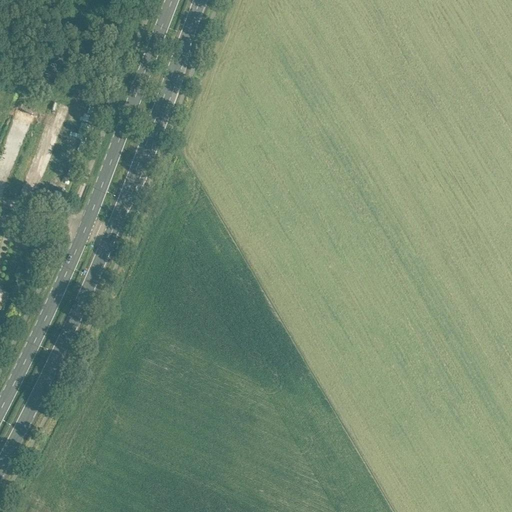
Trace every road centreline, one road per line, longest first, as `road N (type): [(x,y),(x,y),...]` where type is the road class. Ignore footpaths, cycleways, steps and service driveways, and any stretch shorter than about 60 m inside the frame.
road 1 (primary): [(107,239),(201,0)]
road 2 (primary): [(0,465),(107,239)]
road 3 (primary): [(171,0),(84,228)]
road 4 (primary): [(84,228),(0,403)]
